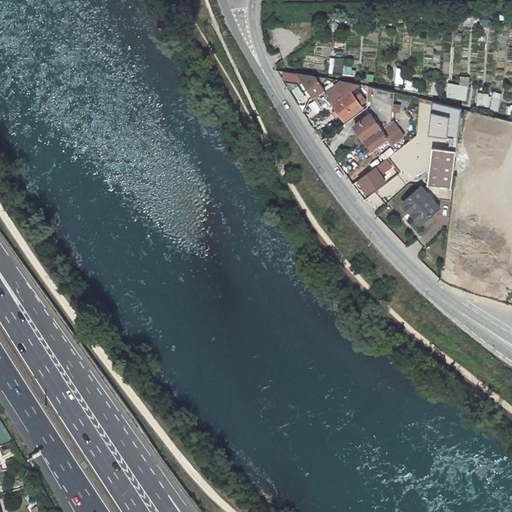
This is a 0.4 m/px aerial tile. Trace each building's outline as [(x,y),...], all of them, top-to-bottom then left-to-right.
[(333,73),(340,74),(342,65),(334,64),(333,73)] [(361,66),(344,65),(344,74),(361,76),(361,66)] [(404,69),(397,68),(396,83),(402,83),(404,69)] [(415,82),(415,79),(405,78),(404,88),(417,90),(417,83),(415,82)] [(438,92),(439,80),(431,79),(429,93),(437,94),(437,92),(438,92)] [(466,100),(468,86),(448,84),(447,97),(466,100)] [(346,87),(340,91),(344,96),(350,92),(346,87)] [(355,125),(367,140),(392,122),(395,92),(375,87),(373,99),(372,113),(355,125)] [(340,91),(337,88),(327,96),(332,102),(338,109),(334,113),(337,117),(342,114),(346,119),(363,107),(362,104),(366,101),(360,92),(355,95),(352,90),(350,92),(344,96),(340,91)] [(480,105),(490,106),(491,96),(479,93),(478,100),(480,100),(480,105)] [(457,140),(465,108),(436,101),(429,133),(457,140)] [(388,138),(392,144),(404,135),(393,121),(392,122),(367,140),(373,149),(375,147),(383,141),(388,138)] [(406,144),(402,139),(393,146),(397,151),(406,144)] [(385,143),(383,141),(375,147),(377,149),(385,143)] [(433,148),(429,185),(430,185),(429,192),(428,193),(433,199),(434,199),(450,200),(456,151),(433,148)] [(385,167),(382,162),(376,167),(379,171),(384,167),(385,167)] [(379,171),(376,167),(353,184),(357,188),(362,184),(368,192),(385,180),(379,171)] [(422,186),(403,203),(411,211),(413,209),(424,221),(440,207),(433,199),(428,193),(422,186)] [(422,223),(424,221),(413,209),(411,211),(422,223)]
